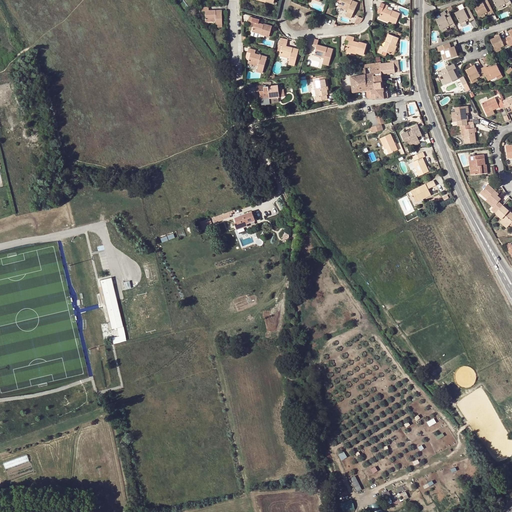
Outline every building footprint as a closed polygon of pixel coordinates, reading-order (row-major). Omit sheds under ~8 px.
[(336,0),(336,1),(340,3),(338,6),(347,10),(345,16),(351,18),(357,3),(350,0),(336,0)] [(493,13),(487,0),(474,7),(478,16),(483,14),(487,12),(489,15),(493,13)] [(382,3),(380,7),(378,11),(381,12),(379,17),(388,20),(396,23),(400,14),(392,11),(392,12),(387,9),(388,5),(382,3)] [(208,6),(201,7),(201,11),(204,11),(205,22),(215,21),(216,27),(221,27),(221,10),(208,10),(208,6)] [(474,19),(468,6),(454,13),(459,23),(465,20),(468,19),(470,21),(474,19)] [(455,26),(449,13),(435,20),(440,30),(446,27),(449,26),(450,28),(455,26)] [(254,22),(251,32),(261,34),(268,36),(271,26),(264,24),(263,25),(258,23),(259,19),(252,17),(249,16),(248,21),(249,21),(251,22),(254,22)] [(392,54),(395,46),(398,38),(396,37),(397,33),(390,31),(389,35),(388,34),(385,42),(386,43),(384,47),(380,46),(377,52),(382,54),(383,51),(392,54)] [(354,38),(347,36),(346,40),(349,41),(348,45),(346,50),(356,53),(363,55),(367,44),(359,42),(359,43),(353,41),(354,38)] [(506,39),(505,38),(501,40),(499,36),(490,40),(495,50),(503,46),(504,47),(509,45),(506,39)] [(288,40),(281,38),(277,51),(280,52),(280,56),(289,59),(288,64),(294,66),(298,49),(292,48),(292,49),(286,47),(288,40)] [(318,40),(314,39),(312,47),(316,48),(314,55),(323,58),(322,63),(328,65),(332,50),(317,45),(318,40)] [(450,42),(437,47),(438,52),(440,51),(443,50),(447,59),(457,56),(454,46),(451,47),(450,42)] [(248,63),(256,65),(258,66),(256,71),(262,73),(266,57),(254,53),(255,50),(248,48),(247,52),(250,53),(248,63)] [(390,62),(380,63),(381,72),(373,73),(374,82),(382,81),(382,74),(395,72),(394,63),(393,62),(390,62)] [(380,63),(376,63),(364,65),(365,75),(373,73),(381,72),(380,63)] [(453,64),(441,70),(445,78),(448,83),(457,78),(453,70),(456,68),(453,64)] [(486,66),(482,68),(485,74),(488,80),(495,77),(501,74),(496,65),(488,69),(486,66)] [(485,74),(482,68),(477,70),(475,66),(466,70),(471,79),(477,76),(479,75),(480,76),(485,74)] [(373,73),(365,75),(366,83),(374,82),(373,73)] [(366,83),(365,75),(351,77),(352,85),(366,83)] [(317,88),(314,89),(315,97),(314,97),(314,102),(327,100),(326,95),(327,95),(327,90),(325,84),(326,83),(325,76),(315,78),(317,88)] [(371,100),(388,98),(387,90),(383,90),(383,88),(374,89),(374,82),(366,83),(366,90),(371,89),(371,90),(366,91),(367,98),(371,98),(371,100)] [(352,85),(353,92),(366,90),(366,83),(352,85)] [(256,92),(257,92),(259,92),(259,94),(260,98),(269,97),(270,99),(279,98),(277,86),(263,87),(263,85),(255,86),(256,92)] [(502,101),(502,100),(497,102),(495,97),(482,103),(486,113),(493,110),(499,107),(500,108),(505,107),(502,101)] [(505,107),(505,108),(510,106),(511,110),(511,99),(511,97),(502,101),(505,107)] [(457,121),(457,126),(460,126),(467,125),(467,120),(469,120),(468,115),(467,116),(466,113),(468,113),(469,113),(468,106),(456,107),(456,112),(452,112),(453,119),(457,118),(457,121)] [(366,114),(370,127),(371,126),(378,124),(375,116),(374,112),(366,114)] [(382,123),(385,122),(382,114),(375,116),(378,124),(382,123)] [(378,124),(371,126),(373,132),(384,128),(382,123),(378,124)] [(412,129),(420,126),(418,123),(407,128),(409,131),(409,132),(413,130),(412,129)] [(471,128),(470,125),(467,125),(460,126),(460,130),(463,129),(465,143),(476,142),(474,128),(471,128)] [(402,134),(404,139),(409,140),(411,139),(411,140),(420,141),(418,137),(423,134),(420,126),(412,129),(413,130),(409,132),(409,131),(402,134)] [(393,137),(382,140),(386,148),(387,147),(391,153),(398,149),(393,137)] [(416,168),(420,176),(429,172),(423,158),(425,156),(423,152),(413,157),(415,161),(413,162),(416,168)] [(469,156),(470,168),(474,168),(475,174),(483,173),(482,165),(485,165),(484,155),(469,156)] [(411,191),(416,199),(421,197),(422,199),(423,199),(432,194),(429,189),(436,186),(434,180),(411,191)] [(490,210),(495,214),(496,214),(502,206),(498,202),(500,199),(497,196),(493,192),(494,191),(488,184),(482,191),(488,197),(486,199),(493,206),(490,210)] [(480,193),(486,199),(488,197),(482,191),(480,193)] [(511,213),(503,205),(502,206),(496,214),(502,219),(508,225),(511,223),(511,213)] [(232,210),(197,223),(199,228),(208,225),(233,215),(232,210)] [(251,212),(235,218),(238,227),(255,221),(251,212)] [(508,225),(502,219),(500,222),(507,228),(509,225),(511,223),(508,225)] [(107,275),(95,278),(107,327),(118,324),(107,275)] [(133,287),(132,280),(125,281),(126,288),(133,287)] [(29,455),(4,461),(6,468),(30,462),(29,455)]
